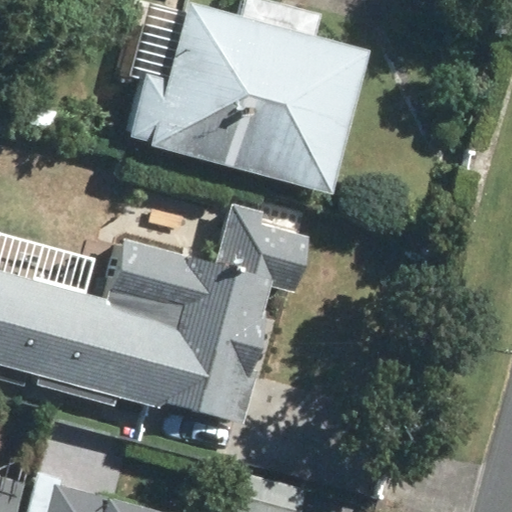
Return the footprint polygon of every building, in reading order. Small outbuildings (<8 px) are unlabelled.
[(301,40),(308,17),(248,0),(228,0),(224,17),(168,1),(166,8),(144,1),(103,142),(316,203),(359,57),(301,40)] [(281,301),(302,228),(219,204),(206,249),(184,243),(180,256),(97,232),(91,253),(0,226),(0,397),(284,480),(309,393),(259,379),(272,337),(250,330),(260,295),(281,301)] [(0,511),(7,511),(17,471),(0,467),(0,511)] [(285,511),(292,491),(228,472),(215,511),(285,511)] [(35,511),(133,511),(42,487),(35,511)]
